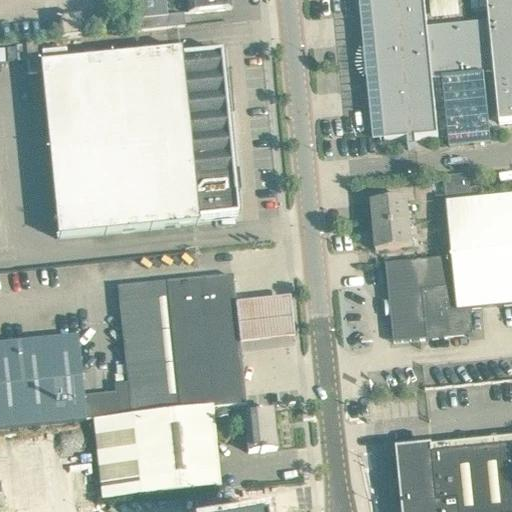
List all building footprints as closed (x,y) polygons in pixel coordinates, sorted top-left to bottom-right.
[(128,0),(131,20),(130,21),(132,33),(185,28),(183,15),(165,17),(163,0),(186,0),(188,15),(231,10),(230,0),(128,0)] [(370,0),(376,58),(364,59),(365,72),(377,70),(385,144),(407,142),(408,151),(417,151),(416,141),(438,139),(432,81),(442,80),(449,148),(491,144),(484,76),(494,75),(499,125),(511,124),(511,0),(486,0),(489,24),(427,30),(424,0),(370,0)] [(59,20),(61,40),(82,37),(79,17),(59,20)] [(197,221),(236,217),(234,196),(240,195),(240,188),(233,189),(224,96),(230,95),(228,74),(222,74),(220,55),(181,59),(180,52),(39,66),(57,240),(198,226),(197,221)] [(469,175),(443,178),(444,196),(445,196),(445,204),(471,201),(470,189),(469,175)] [(481,188),(470,189),(471,201),(482,200),(481,188)] [(444,196),(435,197),(437,222),(447,221),(445,204),(445,196),(444,196)] [(447,221),(449,245),(450,245),(452,259),(386,266),(394,345),(473,336),(470,311),(511,306),(511,198),(482,201),(482,200),(471,201),(445,204),(447,221)] [(409,225),(407,200),(371,204),(373,228),(409,225)] [(437,222),(439,246),(449,245),(447,221),(437,222)] [(373,228),(376,253),(412,249),(409,225),(373,228)] [(76,337),(0,344),(0,430),(92,421),(100,501),(200,491),(220,489),(212,419),(227,417),(226,409),(245,407),(239,346),(235,305),(232,277),(212,280),(118,289),(121,323),(122,332),(128,386),(114,388),(115,395),(83,398),(79,366),(76,337)] [(261,302),(235,305),(239,346),(266,342),(294,338),(290,298),(261,302)] [(248,454),(260,453),(260,454),(264,454),(264,453),(276,451),(272,412),(244,414),(248,454)] [(472,511),(466,453),(435,456),(434,447),(396,451),(401,511),(472,511)] [(511,511),(511,448),(466,453),(472,511),(511,511)]
